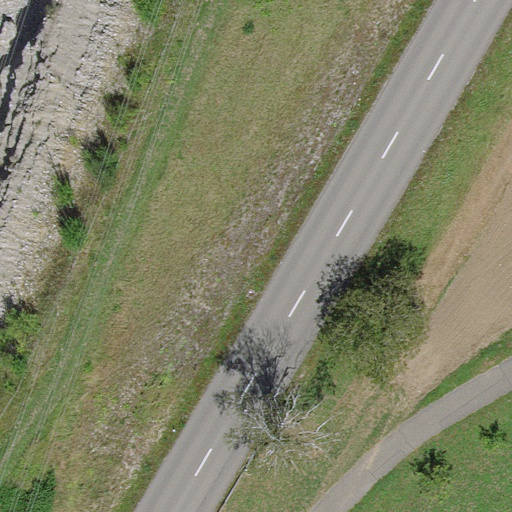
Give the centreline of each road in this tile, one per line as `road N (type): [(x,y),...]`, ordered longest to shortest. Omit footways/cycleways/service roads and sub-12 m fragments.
road 1 (tertiary): [(474,0),(174,511)]
road 2 (track): [(205,0),(78,316),(0,473)]
road 3 (track): [(511,374),(441,413),(331,511)]
